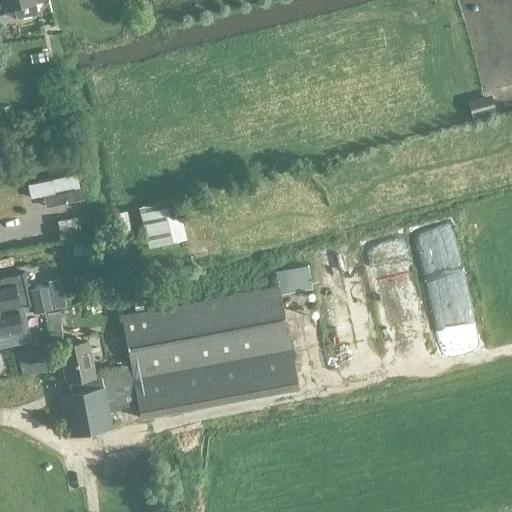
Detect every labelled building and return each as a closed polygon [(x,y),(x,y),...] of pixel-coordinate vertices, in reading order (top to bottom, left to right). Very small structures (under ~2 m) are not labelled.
[(4,0),(6,9),(13,7),(16,19),(37,14),(35,2),(43,0),(4,0)] [(491,93),(469,98),(473,115),(495,110),(491,93)] [(332,167),(330,158),(313,162),(314,171),(332,167)] [(63,188),(69,218),(56,220),(60,241),(39,245),(42,262),(63,258),(63,257),(100,250),(93,213),(95,213),(95,206),(89,185),(63,188)] [(151,201),(152,210),(141,212),(149,245),(184,236),(176,204),(175,195),(151,201)] [(61,347),(68,382),(71,381),(73,392),(60,395),(68,437),(112,427),(109,411),(138,405),(140,418),(298,384),(281,294),(312,289),(308,265),(276,271),(278,284),(121,315),(130,364),(100,370),(100,375),(94,376),(87,342),(61,347)] [(0,307),(5,307),(6,309),(31,303),(33,311),(52,307),(48,285),(27,289),(23,270),(0,275),(0,307)] [(0,344),(28,339),(21,306),(0,310),(0,344)] [(47,313),(51,337),(62,335),(57,311),(47,313)] [(24,372),(42,367),(39,353),(20,357),(24,372)]
